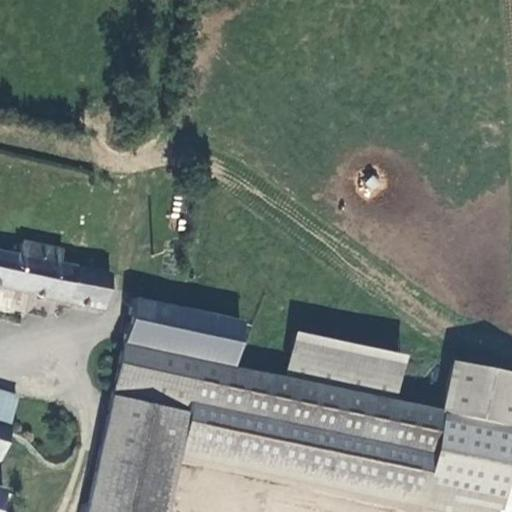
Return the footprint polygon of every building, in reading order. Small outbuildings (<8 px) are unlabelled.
[(13,255),(54,264),(57,249),(16,241),(13,255)] [(109,275),(74,268),(54,264),(13,255),(0,252),(0,309),(21,313),(25,293),(102,309),(109,275)] [(498,504),(511,437),(511,425),(440,410),(399,402),(407,362),(295,339),(287,379),(230,368),(240,321),(132,300),(87,511),(165,511),(181,438),(425,489),(498,504)] [(511,378),(449,366),(440,410),(511,425),(511,378)] [(0,497),(1,493),(0,492),(0,444),(13,398),(0,394),(0,497)]
